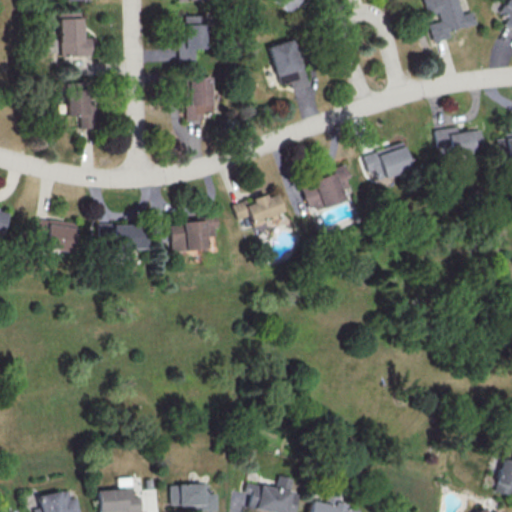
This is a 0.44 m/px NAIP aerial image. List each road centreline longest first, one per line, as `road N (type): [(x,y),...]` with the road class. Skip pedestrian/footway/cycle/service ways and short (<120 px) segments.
road 1 (residential): [(511,74),(404,93),(183,174),(84,177),(0,157)]
road 2 (residential): [(130,0),(135,178)]
